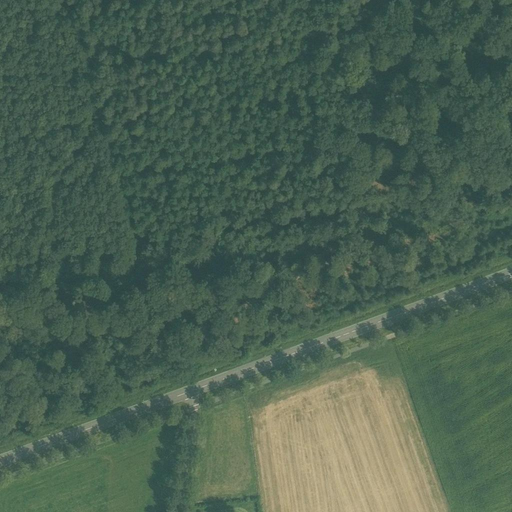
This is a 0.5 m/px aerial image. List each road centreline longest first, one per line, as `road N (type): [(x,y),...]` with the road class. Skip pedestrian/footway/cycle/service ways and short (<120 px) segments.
road 1 (tertiary): [(195,388),(511,272)]
road 2 (tertiary): [(0,460),(195,388)]
road 3 (unclassified): [(195,388),(180,511)]
